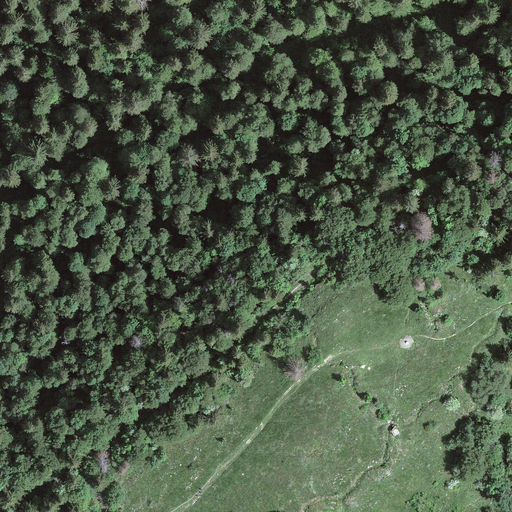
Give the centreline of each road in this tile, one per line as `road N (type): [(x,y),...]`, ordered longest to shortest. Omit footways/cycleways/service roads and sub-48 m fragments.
road 1 (track): [(469,0),(179,107),(0,219)]
road 2 (track): [(3,511),(315,268)]
